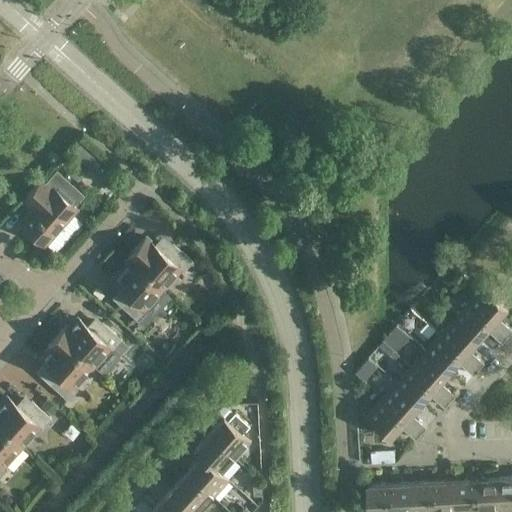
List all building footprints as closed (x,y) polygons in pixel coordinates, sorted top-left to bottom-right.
[(247,61),(248,60),(252,56),(245,49),(240,54),(247,61)] [(262,73),(265,69),(260,64),(256,68),(262,73)] [(275,85),(276,84),(279,81),(274,76),(270,80),(275,85)] [(41,180),(23,199),(33,208),(20,222),(43,243),(75,207),(52,187),(51,188),(41,180)] [(145,236),(127,256),(161,287),(179,267),(182,271),(192,260),(172,243),(164,253),(145,236)] [(161,287),(127,256),(126,257),(129,260),(112,279),(127,293),(119,303),(138,321),(147,310),(143,307),(161,287)] [(509,307),(485,285),(470,301),(508,335),(511,331),(511,327),(500,317),(509,307)] [(508,335),(470,301),(456,317),(480,340),(489,330),(503,341),(508,335)] [(480,340),(456,317),(441,334),(479,368),(485,362),(471,350),(480,340)] [(66,325),(56,335),(91,366),(108,346),(112,349),(121,339),(102,322),(93,332),(78,318),(69,327),(66,325)] [(479,368),(441,334),(427,350),(452,372),(460,362),(474,374),(479,368)] [(91,366),(56,335),(47,345),(50,348),(41,358),(57,372),(48,382),(67,399),(77,389),(73,386),(91,366)] [(452,372),(427,350),(413,366),(451,400),(456,394),(442,382),(452,372)] [(451,400),(413,366),(398,382),(423,404),(431,394),(445,406),(451,400)] [(423,404),(398,382),(384,398),(422,432),(427,426),(414,414),(423,404)] [(22,410),(7,396),(0,403),(0,426),(20,445),(38,425),(41,428),(50,418),(31,401),(22,410)] [(403,426),(416,438),(422,432),(384,398),(369,415),(393,437),(403,426)] [(223,416),(207,433),(234,457),(250,440),(233,426),(237,422),(236,413),(226,413),(223,417),(223,416)] [(20,445),(0,426),(0,474),(6,467),(3,464),(20,445)] [(234,457),(207,433),(193,450),(227,480),(228,479),(221,473),(234,457)] [(373,459),(397,458),(396,446),(373,447),(373,459)] [(227,480),(193,450),(192,450),(200,457),(186,472),(212,496),(227,480)] [(212,496),(186,472),(171,488),(197,511),(198,511),(200,510),(212,496)] [(511,475),(499,477),(500,511),(504,511),(511,511),(511,475)] [(500,511),(499,477),(477,478),(479,511),(500,511)] [(479,511),(477,478),(455,479),(457,511),(479,511)] [(457,511),(455,479),(433,480),(435,511),(457,511)] [(435,511),(433,480),(412,481),(413,511),(435,511)] [(413,511),(412,481),(390,483),(392,511),(413,511)] [(261,495),(261,482),(252,482),(252,495),(261,495)] [(368,511),(392,511),(390,483),(367,484),(368,511)] [(197,511),(171,488),(157,504),(165,511),(197,511)]
